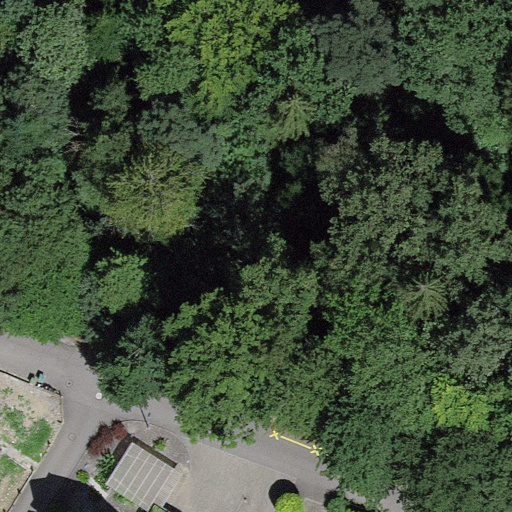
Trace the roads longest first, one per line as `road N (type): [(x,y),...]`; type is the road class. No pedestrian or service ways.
road 1 (residential): [(460,511),(403,481),(117,371)]
road 2 (track): [(0,107),(338,0)]
road 3 (residential): [(117,371),(29,511)]
road 4 (residential): [(117,371),(0,337)]
